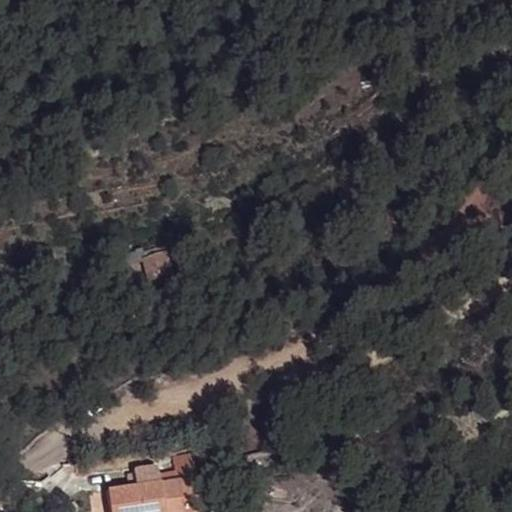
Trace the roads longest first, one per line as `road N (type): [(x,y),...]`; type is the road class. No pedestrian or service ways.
road 1 (track): [(103,419),(248,373),(381,302),(511,155)]
road 2 (track): [(289,351),(349,352),(511,291)]
